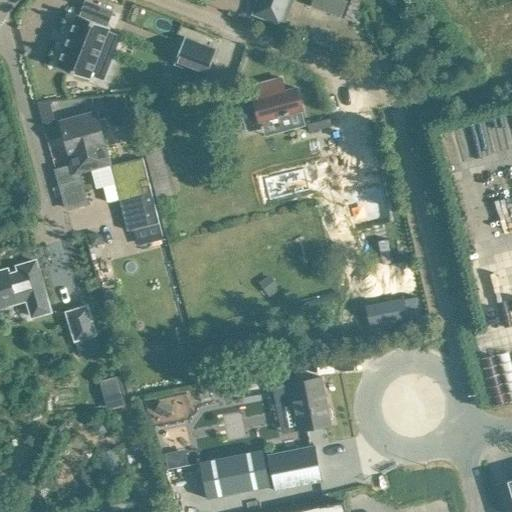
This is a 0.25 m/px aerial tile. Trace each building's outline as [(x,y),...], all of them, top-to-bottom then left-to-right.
[(287,0),(260,0),(255,13),(279,22),(287,0)] [(312,0),(311,6),(342,17),(347,0),(312,0)] [(77,14),(57,66),(90,79),(102,49),(114,53),(121,36),(108,32),(110,27),(107,26),(112,11),(86,1),(80,16),(77,14)] [(185,38),(176,62),(206,74),(215,50),(185,38)] [(262,120),(303,109),(297,88),(285,91),(281,78),(250,86),(252,93),(239,96),(247,129),(250,131),(260,128),(263,125),(262,120)] [(50,102),(38,105),(41,116),(53,113),(50,102)] [(97,111),(61,121),(74,173),(91,169),(96,188),(103,186),(116,183),(111,166),(111,164),(103,134),(107,133),(109,129),(107,122),(103,119),(99,120),(97,111)] [(348,133),(335,136),(341,160),(387,149),(379,115),(345,123),(348,133)] [(177,194),(164,142),(144,148),(158,200),(177,194)] [(116,183),(103,186),(107,202),(120,199),(128,230),(138,228),(149,225),(160,222),(143,158),(111,166),(116,183)] [(97,232),(89,234),(92,247),(105,243),(103,236),(97,232)] [(0,268),(0,308),(26,301),(31,318),(53,312),(37,258),(15,264),(17,270),(10,271),(9,266),(0,268)] [(417,301),(380,311),(387,332),(424,323),(417,301)] [(88,303),(65,310),(75,341),(78,351),(99,344),(96,335),(98,334),(88,303)] [(165,342),(145,347),(148,356),(167,352),(165,342)] [(274,386),(277,404),(293,401),(299,430),(331,424),(330,419),(333,417),(331,409),(328,408),(321,377),(274,386)] [(102,421),(91,426),(93,431),(101,434),(106,432),(102,421)] [(315,445),(268,455),(275,490),(322,480),(315,445)] [(262,448),(200,461),(207,497),(269,484),(262,448)] [(185,455),(167,459),(169,468),(187,464),(185,455)] [(346,511),(344,501),(293,511),(346,511)]
